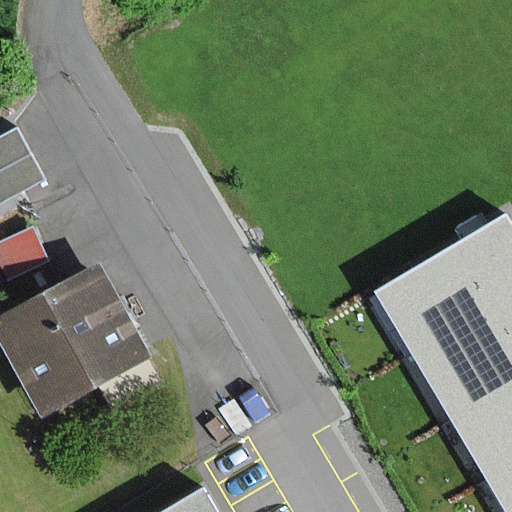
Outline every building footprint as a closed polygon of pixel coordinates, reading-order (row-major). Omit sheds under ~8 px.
[(0,200),(43,178),(18,130),(0,139),(0,200)] [(379,291),(491,475),(511,462),(511,227),(504,215),(379,291)] [(0,243),(0,260),(8,278),(41,264),(48,261),(34,229),(30,231),(0,243)] [(146,351),(102,267),(32,304),(0,321),(0,324),(46,411),(149,356),(146,351)] [(511,462),(491,475),(511,509),(511,462)] [(217,511),(206,492),(173,511),(217,511)]
